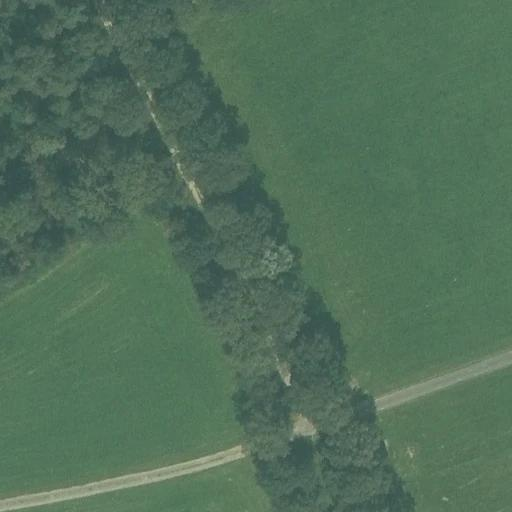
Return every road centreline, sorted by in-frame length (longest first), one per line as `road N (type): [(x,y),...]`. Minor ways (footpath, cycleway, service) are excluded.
road 1 (track): [(283,438),(86,0)]
road 2 (residential): [(511,357),(189,470)]
road 3 (residential): [(0,505),(189,470)]
